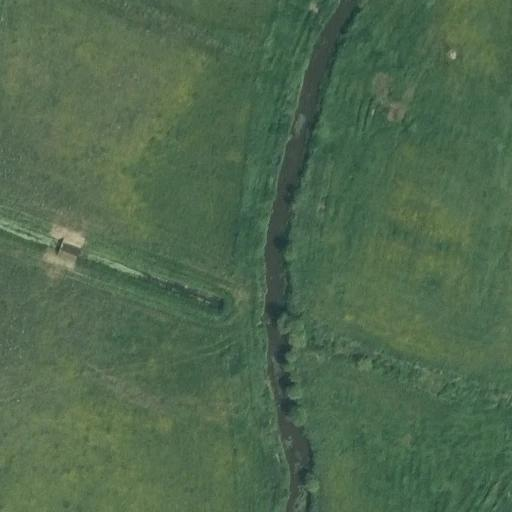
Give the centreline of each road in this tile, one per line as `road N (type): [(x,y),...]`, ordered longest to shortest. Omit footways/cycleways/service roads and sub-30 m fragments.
road 1 (track): [(0,244),(197,318),(244,320)]
road 2 (track): [(253,511),(243,395),(248,260)]
